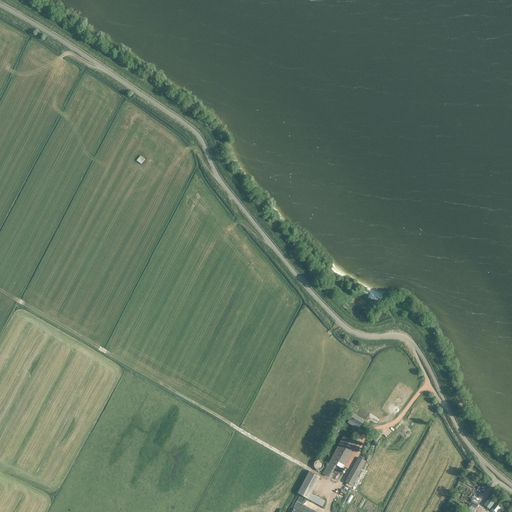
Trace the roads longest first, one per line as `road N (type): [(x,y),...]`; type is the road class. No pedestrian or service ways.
road 1 (unclassified): [(511,485),(471,449),(407,339),(363,336),(337,321),(230,195),(191,128),(0,5)]
road 2 (track): [(339,486),(0,290)]
